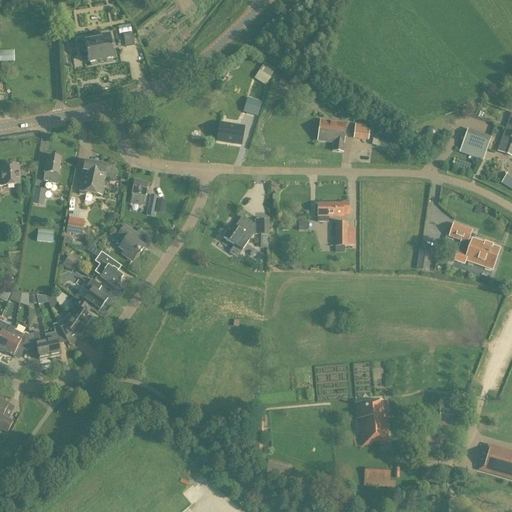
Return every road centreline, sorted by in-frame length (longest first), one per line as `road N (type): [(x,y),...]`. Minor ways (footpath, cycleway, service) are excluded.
road 1 (residential): [(207,168),(182,235),(94,357),(55,384),(0,379)]
road 2 (residential): [(511,210),(426,176),(207,168)]
road 3 (tertiary): [(114,105),(191,66),(266,0)]
road 4 (residential): [(207,168),(134,159),(114,105)]
